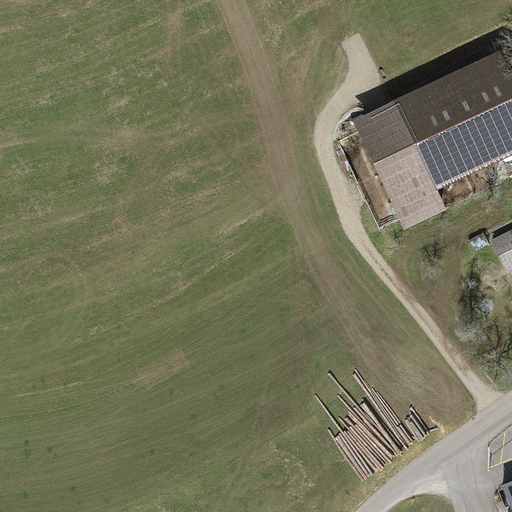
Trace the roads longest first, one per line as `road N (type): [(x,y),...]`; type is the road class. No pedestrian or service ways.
road 1 (track): [(499,417),(361,234),(331,155)]
road 2 (unclassified): [(511,408),(372,511)]
